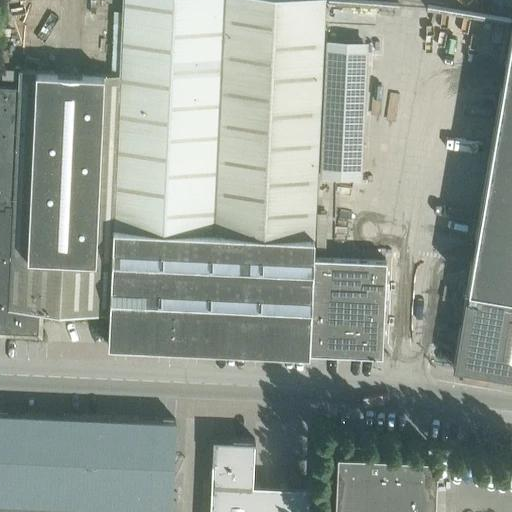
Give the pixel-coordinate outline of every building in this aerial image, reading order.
[(109,314),(107,344),(309,353),(309,351),(324,0),(122,0),(119,74),(19,70),(18,88),(0,86),(0,331),(38,333),(39,310),(109,314)] [(511,374),(511,16),(511,17),(453,365),(454,365),(454,364),(511,374)] [(314,257),(309,351),(381,354),(386,260),(314,257)] [(0,511),(170,511),(175,419),(156,419),(156,418),(155,418),(0,411),(0,511)] [(254,439),(212,437),(211,461),(212,461),(209,511),(310,511),(312,486),(252,483),(254,441),(254,439)] [(336,450),(333,511),(433,511),(436,455),(436,452),(434,452),(432,452),(416,452),(362,449),(346,448),(338,448),(336,448),(336,450)]
